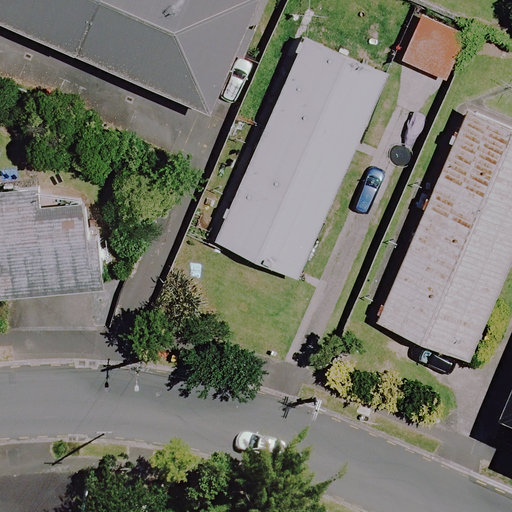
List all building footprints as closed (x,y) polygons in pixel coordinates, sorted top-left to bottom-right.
[(258,0),(0,0),(0,20),(211,111),(258,0)] [(466,37),(422,17),(401,62),(446,82),(466,37)] [(388,74),(305,37),(214,241),(297,278),(388,74)] [(511,258),(511,127),(470,110),(445,169),(380,323),(469,361),(511,258)] [(0,294),(97,289),(92,189),(0,193),(0,294)]
